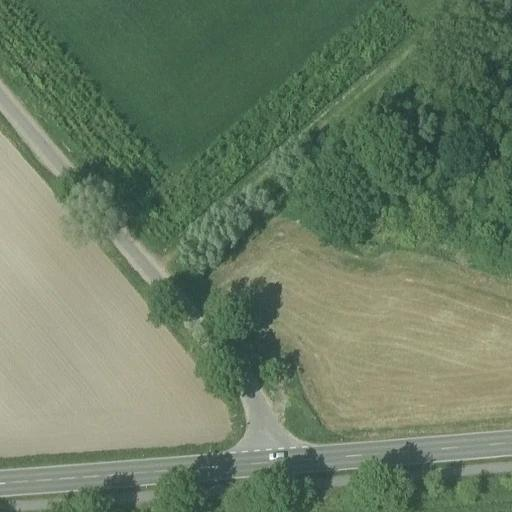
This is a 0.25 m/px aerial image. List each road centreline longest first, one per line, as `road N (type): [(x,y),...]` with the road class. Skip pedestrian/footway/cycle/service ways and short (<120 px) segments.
road 1 (unclassified): [(0,101),(236,381),(283,464)]
road 2 (secondary): [(0,485),(283,464)]
road 3 (secondary): [(283,464),(511,444)]
